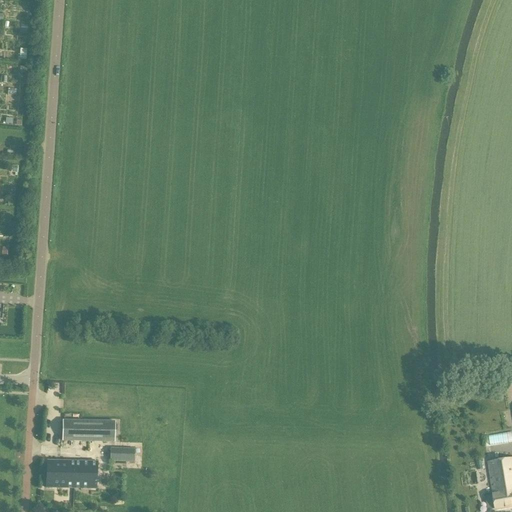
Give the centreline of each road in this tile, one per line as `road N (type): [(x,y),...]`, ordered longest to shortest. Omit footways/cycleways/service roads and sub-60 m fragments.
road 1 (unclassified): [(34,381),(59,0)]
road 2 (unclassified): [(25,511),(34,381)]
